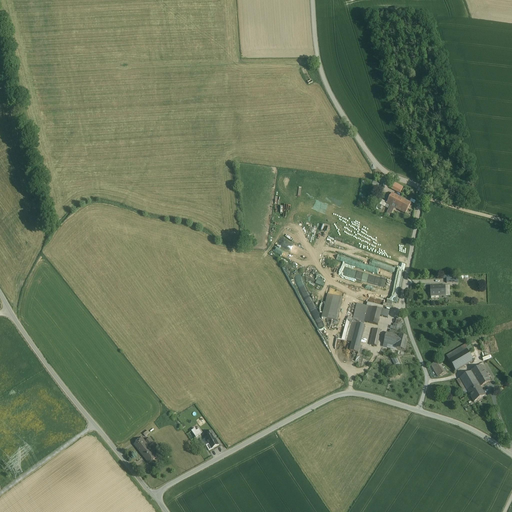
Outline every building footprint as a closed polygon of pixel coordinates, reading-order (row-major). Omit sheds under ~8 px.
[(403,188),(394,183),(391,189),(400,193),(403,188)] [(411,203),(392,193),(387,204),(405,214),(411,203)] [(324,246),(321,255),(343,262),(342,268),(362,274),(362,275),(367,276),(368,271),(364,270),(365,267),(362,266),(363,262),(352,259),(354,254),(324,246)] [(390,284),(394,273),(376,268),(375,272),(376,272),(374,279),(379,281),(377,287),(388,290),(389,284),(390,284)] [(445,286),(430,287),(431,297),(446,296),(445,286)] [(343,298),(328,294),(322,318),(337,322),(343,298)] [(382,310),(357,304),(348,341),(352,342),(350,351),(358,353),(365,326),(363,325),(364,322),(378,325),(380,316),(382,310)] [(381,330),(373,329),(369,345),(377,346),(381,330)] [(399,336),(386,333),(384,343),(388,345),(397,347),(399,336)] [(397,347),(397,348),(396,348),(396,349),(405,351),(407,343),(404,342),(406,338),(399,336),(397,347)] [(464,345),(447,356),(456,371),(473,361),(469,353),(466,348),(464,345)] [(438,361),(431,365),(438,377),(445,373),(438,361)] [(490,381),(481,366),(471,372),(480,387),(490,381)] [(480,387),(471,372),(460,378),(469,394),(480,387)] [(480,387),(469,394),(474,402),(485,395),(480,387)] [(195,429),(191,431),(196,437),(202,433),(199,429),(197,431),(195,429)] [(210,436),(206,439),(209,444),(206,446),(209,451),(219,445),(213,434),(210,436)] [(145,442),(142,439),(135,445),(149,463),(157,457),(149,447),(145,442)] [(150,439),(145,442),(149,447),(154,444),(150,439)]
